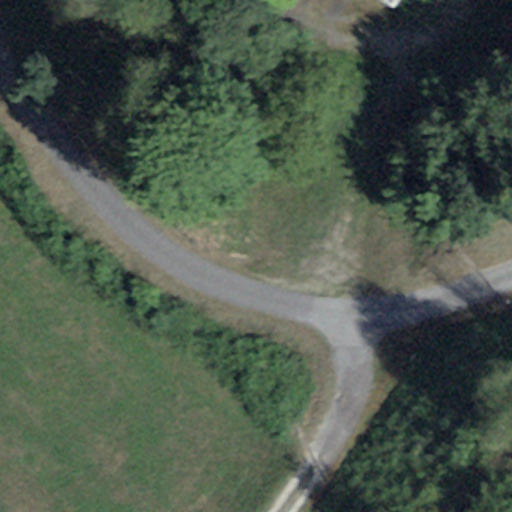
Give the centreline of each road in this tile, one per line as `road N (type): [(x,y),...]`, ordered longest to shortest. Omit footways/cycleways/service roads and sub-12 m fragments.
road 1 (residential): [(0,76),(13,100),(142,226),(225,284),(347,320),(453,297),(511,274)]
road 2 (track): [(347,320),(352,194),(408,59),(442,0)]
road 3 (track): [(408,59),(190,0)]
road 4 (track): [(347,320),(348,382),(329,452),(284,511)]
